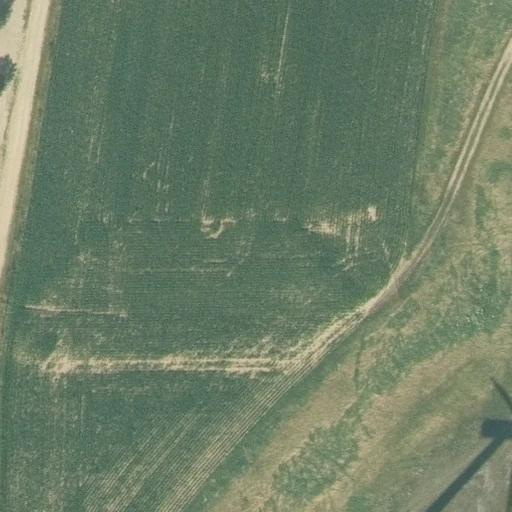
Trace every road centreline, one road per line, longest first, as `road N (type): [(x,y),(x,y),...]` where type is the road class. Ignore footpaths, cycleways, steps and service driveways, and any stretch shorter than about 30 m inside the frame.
road 1 (track): [(37,0),(0,224)]
road 2 (track): [(422,245),(511,48)]
